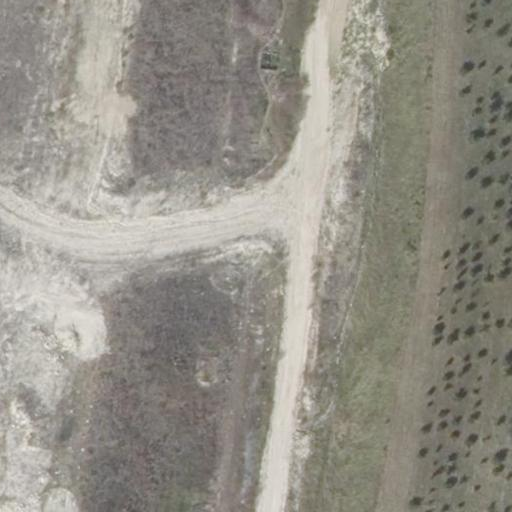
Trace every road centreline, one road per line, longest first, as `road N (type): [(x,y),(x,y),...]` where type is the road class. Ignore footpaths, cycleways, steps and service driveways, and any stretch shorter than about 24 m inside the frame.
road 1 (track): [(272,511),(335,0)]
road 2 (track): [(313,183),(88,227),(0,200)]
